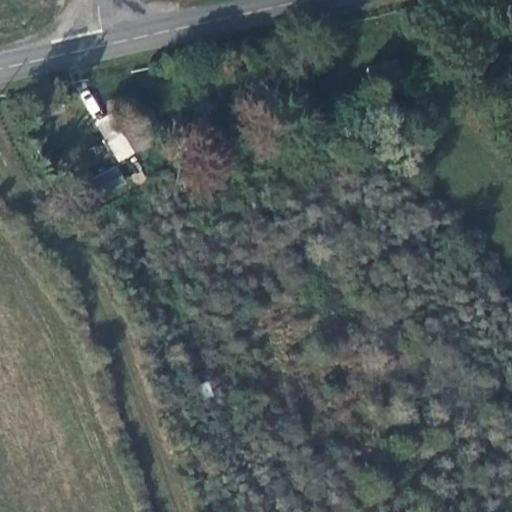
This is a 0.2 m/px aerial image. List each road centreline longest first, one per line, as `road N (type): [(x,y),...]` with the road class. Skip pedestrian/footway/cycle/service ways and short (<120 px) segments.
road 1 (track): [(0,149),(24,195),(90,262),(190,511)]
road 2 (secondary): [(102,42),(296,0)]
